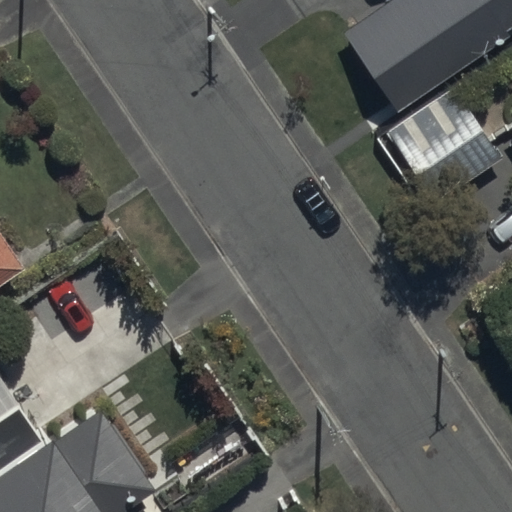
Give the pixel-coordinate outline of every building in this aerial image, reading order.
[(511,0),(397,0),(345,36),(396,110),(511,31),(511,0)] [(434,197),(497,156),(459,95),(395,137),(434,197)] [(511,101),(498,111),(511,131),(511,101)] [(0,269),(16,258),(0,235),(0,269)] [(0,511),(110,511),(102,500),(148,470),(94,386),(46,417),(42,410),(30,418),(9,386),(0,391),(0,511)]
